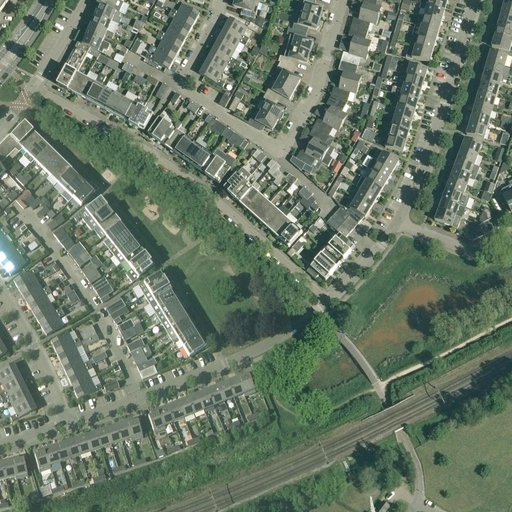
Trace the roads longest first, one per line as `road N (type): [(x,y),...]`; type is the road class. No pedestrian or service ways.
road 1 (residential): [(327,303),(174,168),(32,87)]
road 2 (residential): [(68,423),(249,353),(327,303)]
road 3 (residential): [(396,223),(430,152),(474,0)]
road 4 (residential): [(278,153),(181,86),(221,0)]
road 5 (residential): [(278,153),(310,103),(344,0)]
road 6 (residential): [(68,423),(0,287)]
road 7 (residential): [(396,223),(472,251),(511,231)]
